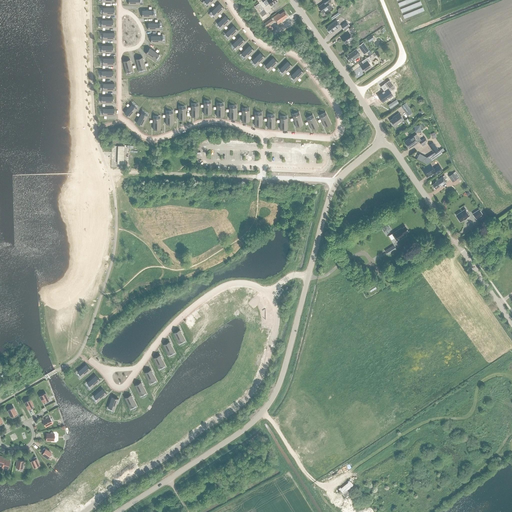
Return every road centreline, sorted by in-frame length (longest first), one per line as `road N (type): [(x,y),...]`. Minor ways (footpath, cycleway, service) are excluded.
road 1 (unclassified): [(118,511),(249,426),(268,405),(331,191),(380,142)]
road 2 (tertiary): [(511,323),(393,149),(380,142)]
road 3 (tertiary): [(380,142),(375,121),(291,0)]
road 4 (track): [(261,414),(317,483),(327,487),(345,475)]
